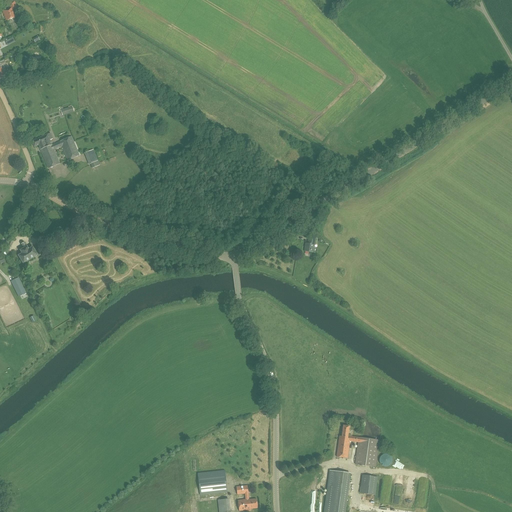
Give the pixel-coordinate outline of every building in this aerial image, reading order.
[(2,10),(6,21),(16,17),(13,9),(17,8),(14,1),(8,4),(10,8),(2,10)] [(0,66),(0,78),(0,79),(10,73),(4,64),(0,66)] [(60,110),(62,116),(74,112),(72,106),(60,110)] [(38,145),(48,168),(60,164),(54,150),(62,146),(67,160),(79,156),(71,137),(52,145),(50,140),(52,139),(50,133),(32,141),(34,147),(38,145)] [(91,163),(91,165),(92,168),(99,165),(93,150),(85,153),(89,164),(91,163)] [(6,245),(10,248),(15,238),(10,235),(6,245)] [(305,251),(315,252),(316,247),(314,247),(315,239),(308,238),(308,244),(306,243),(305,251)] [(18,255),(23,264),(38,255),(33,247),(29,249),(27,246),(24,242),(22,244),(24,248),(20,250),(22,253),(18,255)] [(12,282),(18,295),(25,292),(19,279),(12,282)] [(355,464),(375,467),(379,440),(348,436),(349,426),(343,425),(342,437),(339,436),(337,456),(347,458),(349,441),(358,442),(355,464)] [(384,467),(385,467),(386,467),(388,467),(389,466),(390,465),(391,464),(391,463),(392,462),(392,461),(392,460),(392,459),(391,458),(391,457),(390,456),(389,455),(388,455),(387,454),(386,454),(385,454),(384,454),(383,454),(382,455),(381,455),(381,456),(380,457),(379,458),(379,459),(379,460),(379,461),(379,462),(379,463),(380,464),(381,465),(381,466),(382,466),(383,467),(384,467)] [(197,473),(200,495),(227,492),(225,470),(197,473)] [(324,511),(344,511),(350,473),(330,470),(324,511)] [(360,493),(375,495),(378,477),(362,475),(360,493)] [(247,510),(247,511),(250,511),(250,509),(257,508),(256,499),(249,500),(247,486),(236,487),(239,511),(247,510)] [(230,511),(229,499),(218,500),(218,511),(230,511)]
